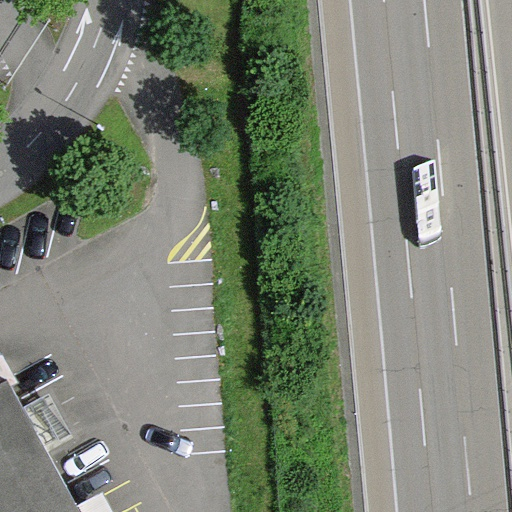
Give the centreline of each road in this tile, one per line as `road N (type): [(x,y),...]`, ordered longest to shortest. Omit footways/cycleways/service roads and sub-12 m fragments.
road 1 (motorway): [(406,0),(452,511)]
road 2 (unclassified): [(0,169),(57,113),(90,56),(108,0)]
